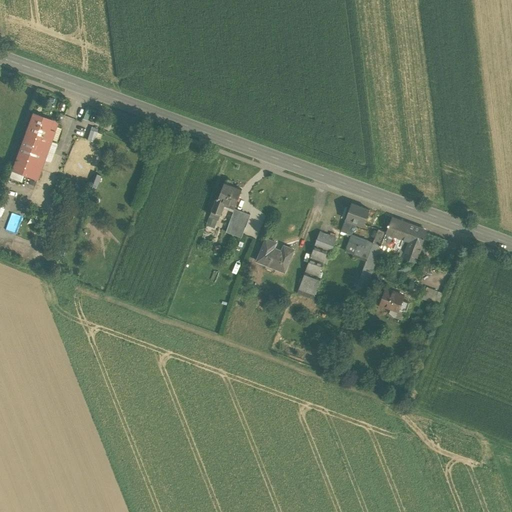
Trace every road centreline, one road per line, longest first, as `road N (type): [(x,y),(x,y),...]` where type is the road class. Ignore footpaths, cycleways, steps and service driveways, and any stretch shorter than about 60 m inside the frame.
road 1 (track): [(0,258),(511,449)]
road 2 (secondary): [(511,245),(0,57)]
